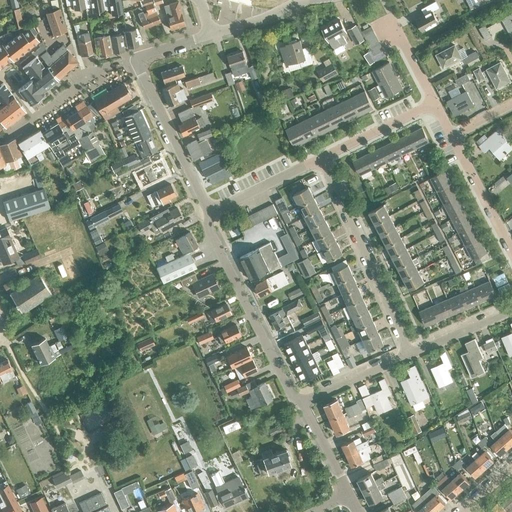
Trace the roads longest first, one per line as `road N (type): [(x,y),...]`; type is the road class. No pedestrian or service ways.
road 1 (residential): [(301,403),(210,234),(208,212)]
road 2 (residential): [(405,354),(319,160)]
road 3 (residential): [(208,212),(135,57)]
road 4 (residential): [(135,57),(84,78),(0,137)]
road 5 (residential): [(511,252),(452,136)]
road 6 (residential): [(319,160),(434,102)]
road 7 (residential): [(208,212),(319,160)]
